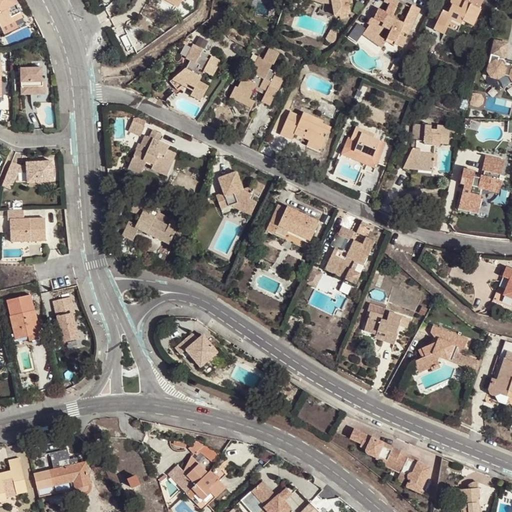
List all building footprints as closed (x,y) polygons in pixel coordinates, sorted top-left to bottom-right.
[(0,0),(0,23),(2,27),(22,17),(13,0),(0,0)] [(321,3),(332,3),(330,0),(300,0),(299,3),(319,9),(321,3)] [(330,0),(332,3),(334,17),(350,13),(348,4),(353,3),(352,0),(330,0)] [(378,36),(384,27),(390,31),(385,41),(394,45),(395,44),(403,47),(407,38),(403,36),(405,33),(409,35),(421,9),(411,5),(403,23),(391,17),(395,8),(396,8),(399,1),(396,0),(384,0),(384,2),(390,4),(386,12),(380,10),(376,18),(374,17),(372,20),(372,21),(367,28),(378,36)] [(448,13),(443,10),(433,30),(443,35),(450,19),(460,24),(462,21),(473,26),(480,9),(470,4),(470,3),(465,1),(465,0),(451,0),(451,1),(452,5),(448,13)] [(349,36),(358,41),(366,26),(357,21),(349,36)] [(326,38),(328,40),(337,30),(332,26),(326,38)] [(378,36),(367,28),(362,34),(381,47),(385,41),(378,36)] [(126,54),(135,49),(127,33),(118,37),(126,54)] [(201,36),(196,42),(206,49),(210,43),(201,36)] [(511,64),(507,63),(504,60),(507,44),(494,41),(491,57),(495,58),(495,61),(489,64),(487,71),(491,77),(498,79),(503,89),(511,83),(511,64)] [(166,85),(176,90),(183,82),(194,87),(190,95),(200,100),(207,86),(198,81),(200,77),(202,78),(204,72),(212,76),(220,60),(211,56),(209,59),(206,58),(208,54),(202,51),(203,49),(193,44),(185,59),(189,61),(191,62),(188,70),(185,68),(166,85)] [(261,102),(269,106),(285,77),(269,68),(272,64),(273,65),(279,53),(269,48),(263,58),(259,56),(254,65),(252,63),(247,73),(254,76),(250,83),(242,78),(237,88),(235,87),(229,98),(237,102),(240,96),(248,100),(253,90),(255,86),(266,92),(264,96),(261,102)] [(21,69),(22,95),(34,95),(37,92),(46,91),(45,82),(43,82),(43,68),(21,69)] [(264,96),(266,92),(255,86),(253,90),(264,96)] [(240,96),(237,102),(251,109),(254,103),(248,100),(240,96)] [(462,97),(459,109),(467,110),(470,99),(462,97)] [(289,112),(280,134),(291,139),(294,133),(304,138),(306,135),(310,137),(309,140),(323,146),(331,128),(322,124),(323,121),(303,112),(301,117),(289,112)] [(133,122),(129,131),(141,136),(145,127),(133,122)] [(447,144),(449,126),(436,125),(436,130),(429,129),(429,133),(424,133),(425,125),(413,124),(411,148),(414,148),(414,156),(410,155),(405,168),(412,169),(417,164),(433,165),(432,166),(435,167),(436,154),(434,153),(434,146),(439,146),(439,143),(447,144)] [(379,161),(386,143),(373,138),(375,133),(356,125),(351,139),(348,138),(345,148),(379,161)] [(162,135),(152,130),(149,137),(145,136),(141,144),(139,143),(129,165),(142,171),(146,162),(153,165),(151,169),(164,174),(168,164),(171,165),(176,153),(168,149),(169,145),(159,141),(162,135)] [(320,152),(323,146),(309,140),(306,146),(320,152)] [(376,168),(379,161),(345,148),(342,155),(376,168)] [(464,168),(460,184),(464,185),(459,205),(479,210),(482,196),(480,196),(482,189),(498,193),(501,181),(498,180),(500,174),(501,174),(504,160),(486,156),(482,170),(483,171),(482,175),(481,174),(480,178),(474,177),(475,171),(464,168)] [(27,165),(27,172),(28,183),(54,181),(52,161),(27,163),(27,165)] [(18,173),(21,165),(11,162),(2,185),(11,188),(18,173)] [(140,175),(142,171),(129,165),(128,169),(140,175)] [(243,189),(236,172),(218,178),(223,193),(216,196),(220,209),(231,205),(238,203),(253,210),(256,202),(252,200),(254,195),(258,197),(264,186),(256,182),(254,187),(251,186),(243,189)] [(156,216),(150,214),(154,206),(136,197),(130,210),(141,216),(137,225),(132,223),(130,226),(127,225),(122,235),(132,240),(138,230),(147,234),(149,230),(163,237),(161,241),(169,245),(180,223),(172,219),(168,226),(154,219),(156,216)] [(253,210),(238,203),(231,205),(250,214),(253,210)] [(278,205),(275,211),(283,215),(286,209),(278,205)] [(478,213),(479,210),(459,205),(458,209),(478,213)] [(310,241),(319,222),(287,206),(286,209),(283,215),(275,211),(266,230),(274,234),(278,226),(310,241)] [(24,219),(24,209),(8,210),(8,220),(10,220),(10,241),(46,241),(45,218),(24,219)] [(172,219),(158,212),(156,216),(154,219),(168,226),(172,219)] [(344,238),(350,241),(354,232),(354,231),(342,225),(338,233),(336,232),(330,244),(335,247),(327,263),(348,273),(346,278),(355,282),(360,273),(351,269),(354,262),(357,257),(362,259),(363,256),(367,258),(381,228),(362,220),(357,232),(366,237),(362,244),(358,253),(349,249),(348,253),(339,249),(344,238)] [(306,249),(310,241),(278,226),(274,234),(306,249)] [(149,230),(147,234),(161,241),(163,237),(149,230)] [(362,244),(354,240),(349,249),(358,253),(362,244)] [(354,262),(363,266),(367,258),(363,256),(362,259),(357,257),(354,262)] [(346,278),(348,273),(327,263),(325,268),(346,278)] [(502,296),(495,293),(493,300),(511,307),(511,299),(511,268),(506,266),(502,276),(509,279),(502,296)] [(306,283),(316,288),(323,273),(313,268),(306,283)] [(340,290),(343,281),(337,279),(333,288),(340,290)] [(341,291),(349,294),(352,285),(344,282),(341,291)] [(34,310),(31,295),(7,300),(11,316),(10,316),(16,339),(29,336),(30,341),(42,338),(35,310),(34,310)] [(71,297),(55,300),(57,308),(55,309),(56,317),(57,317),(63,342),(78,339),(72,313),(75,313),(71,297)] [(383,315),(370,311),(364,330),(376,335),(378,329),(385,332),(382,340),(394,344),(400,325),(407,328),(410,319),(389,312),(386,320),(382,319),(383,315)] [(468,338),(433,325),(430,332),(437,338),(436,341),(422,348),(425,356),(422,358),(413,362),(418,373),(430,368),(439,364),(437,360),(439,356),(444,358),(446,354),(450,355),(452,351),(454,345),(464,349),(468,338)] [(376,335),(375,338),(382,340),(385,332),(378,329),(376,335)] [(192,333),(174,348),(180,354),(186,350),(200,367),(217,352),(203,335),(198,339),(192,333)] [(464,366),(468,357),(452,351),(450,355),(446,354),(444,358),(464,366)] [(511,352),(507,351),(505,359),(498,379),(493,377),(489,389),(491,395),(495,396),(499,394),(508,397),(506,404),(511,401),(511,352)] [(480,362),(468,357),(464,366),(476,371),(480,362)] [(493,377),(498,379),(505,359),(500,357),(493,377)] [(91,371),(95,373),(100,363),(95,361),(91,371)] [(283,386),(275,383),(269,394),(277,398),(283,386)] [(508,397),(499,394),(495,396),(498,402),(506,404),(508,397)] [(393,468),(399,454),(392,451),(394,447),(354,429),(350,437),(361,443),(360,446),(366,449),(366,450),(366,452),(368,453),(376,457),(376,458),(385,462),(384,464),(393,468)] [(199,450),(204,445),(196,441),(189,448),(194,454),(199,450)] [(204,445),(199,450),(211,462),(218,453),(204,445)] [(43,446),(28,450),(30,458),(46,454),(43,446)] [(408,457),(409,454),(394,447),(392,451),(399,454),(408,457)] [(33,474),(37,491),(70,483),(69,480),(73,479),(74,482),(76,489),(77,492),(78,493),(81,494),(83,494),(86,493),(88,492),(90,490),(90,487),(84,462),(78,464),(71,466),(69,459),(67,449),(49,453),(53,470),(33,474)] [(407,486),(419,491),(430,467),(418,462),(419,459),(409,454),(408,457),(399,454),(393,468),(401,472),(408,475),(408,477),(409,479),(410,479),(407,486)] [(177,484),(186,493),(207,473),(192,455),(183,472),(187,475),(177,484)] [(0,473),(0,500),(7,499),(6,496),(17,493),(27,490),(19,457),(8,460),(10,471),(11,473),(1,475),(0,473)] [(76,457),(69,459),(71,466),(78,464),(76,457)] [(227,473),(217,463),(210,471),(219,481),(227,473)] [(210,471),(207,473),(186,493),(191,499),(196,494),(201,500),(210,492),(215,498),(226,488),(219,481),(210,471)] [(405,486),(407,486),(410,479),(409,479),(408,477),(408,475),(401,472),(397,479),(405,486)] [(135,474),(128,477),(132,485),(139,482),(135,474)] [(288,511),(291,509),(284,502),(278,495),(277,494),(276,495),(263,481),(251,491),(264,506),(263,507),(264,508),(260,511),(288,511)] [(478,511),(477,497),(479,497),(478,482),(474,483),(471,484),(468,486),(468,489),(459,490),(460,508),(461,508),(461,511),(478,511)] [(285,488),(278,495),(284,502),(292,495),(285,488)] [(196,494),(191,499),(201,510),(215,498),(210,492),(201,500),(196,494)] [(319,511),(310,502),(300,511),(319,511)]
